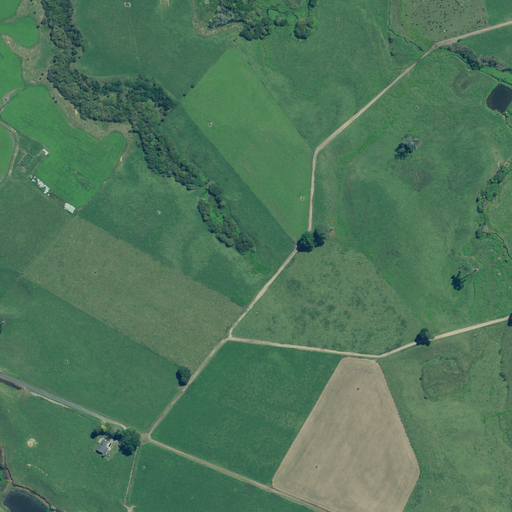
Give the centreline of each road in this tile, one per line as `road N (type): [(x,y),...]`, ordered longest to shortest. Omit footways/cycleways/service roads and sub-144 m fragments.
road 1 (track): [(123,427),(325,511)]
road 2 (unclassified): [(0,375),(123,427)]
road 3 (unknown): [(145,436),(224,337)]
